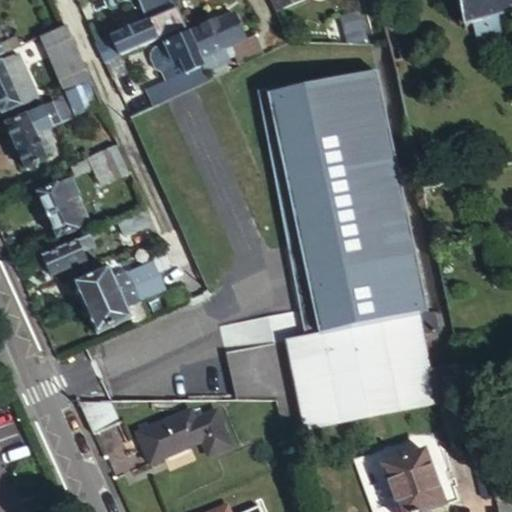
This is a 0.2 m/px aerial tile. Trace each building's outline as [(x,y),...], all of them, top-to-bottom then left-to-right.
[(269,0),(275,11),(300,0),(269,0)] [(511,0),(451,0),(458,22),(453,23),(455,28),(459,27),(460,30),(463,29),(464,34),(470,32),(468,27),(473,26),(502,18),(511,15),(511,0)] [(155,40),(184,27),(176,9),(147,22),(155,40)] [(361,37),(355,12),(342,15),(348,40),(361,37)] [(237,66),(262,55),(254,37),(244,41),(232,15),(188,35),(205,72),(228,61),(223,50),(229,48),(237,66)] [(508,38),(502,18),(473,26),(478,46),(508,38)] [(93,40),(103,63),(117,57),(155,40),(147,22),(110,39),(107,33),(93,40)] [(15,34),(10,23),(0,27),(0,35),(2,40),(15,34)] [(89,82),(63,26),(35,39),(61,95),(89,82)] [(208,80),(208,79),(205,72),(188,35),(164,46),(155,50),(152,54),(151,60),(156,71),(162,73),(166,81),(148,90),(155,105),(208,80)] [(33,87),(19,54),(0,62),(0,112),(1,114),(22,105),(18,94),(33,87)] [(117,57),(103,63),(111,81),(126,75),(117,57)] [(285,339),(304,427),(466,391),(459,358),(429,364),(421,330),(437,327),(433,306),(426,308),(373,68),(264,92),(317,332),(285,339)] [(100,105),(89,82),(61,95),(71,118),(100,105)] [(61,98),(5,123),(26,169),(46,160),(35,135),(71,120),(61,98)] [(131,174),(118,145),(90,158),(102,186),(131,174)] [(82,197),(73,178),(36,194),(56,239),(78,230),(73,219),(84,214),(77,199),(82,197)] [(154,224),(147,210),(125,220),(131,235),(154,224)] [(100,236),(98,233),(43,258),(51,276),(86,260),(82,252),(95,245),(93,240),(100,236)] [(75,284),(86,309),(161,276),(156,263),(130,275),(128,272),(113,278),(109,268),(75,284)] [(161,276),(86,309),(98,335),(132,320),(127,309),(142,302),(141,300),(166,288),(161,276)] [(107,402),(78,402),(93,435),(117,425),(107,402)] [(191,411),(138,434),(150,463),(204,439),(211,454),(234,444),(218,409),(195,420),(191,411)] [(418,511),(441,504),(422,447),(379,463),(395,511),(418,511)] [(489,464),(485,449),(472,452),(476,468),(489,464)] [(495,493),(489,464),(476,468),(482,496),(495,493)]
